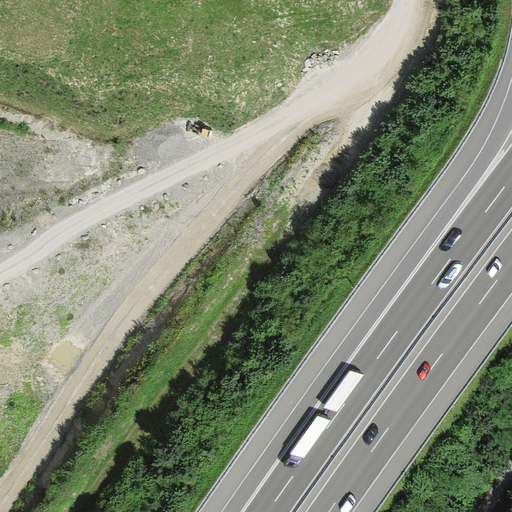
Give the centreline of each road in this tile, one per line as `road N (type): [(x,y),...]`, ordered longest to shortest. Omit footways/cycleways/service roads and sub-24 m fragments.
road 1 (track): [(405,0),(383,81),(359,127),(77,511)]
road 2 (motorway): [(454,253),(268,511)]
road 3 (motorway): [(329,511),(511,260)]
road 4 (motorway): [(511,107),(454,253)]
